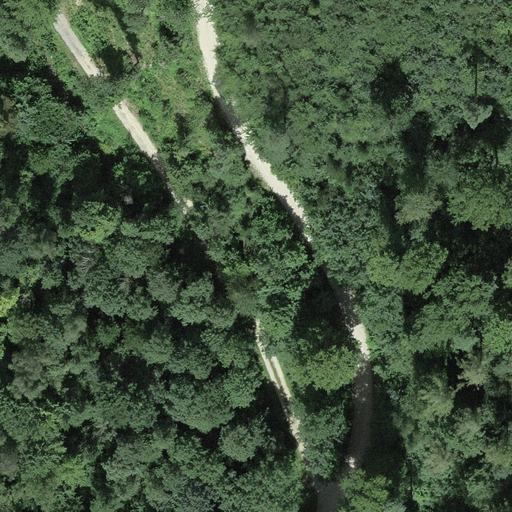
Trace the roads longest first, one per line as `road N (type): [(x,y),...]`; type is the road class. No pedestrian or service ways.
road 1 (track): [(38,0),(191,210),(254,323),(279,414),(334,507)]
road 2 (track): [(206,0),(221,89),(355,308),(360,433),(334,507)]
